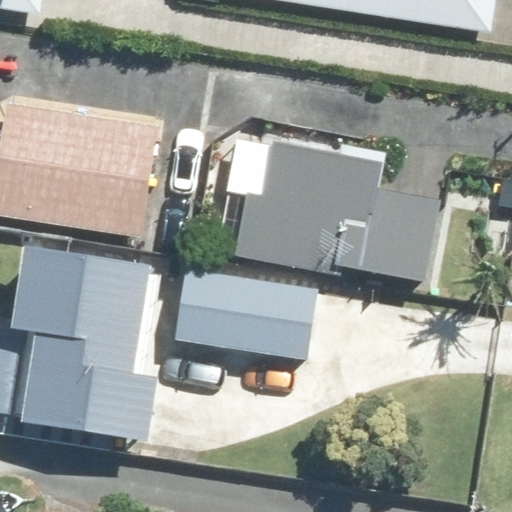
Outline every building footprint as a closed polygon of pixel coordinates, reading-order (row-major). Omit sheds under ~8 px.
[(0,0),(0,10),(47,15),(48,0),(0,0)] [(265,0),(489,35),(494,0),(265,0)] [(13,98),(0,184),(0,210),(147,231),(163,118),(13,98)] [(382,184),(387,154),(281,137),(273,190),(253,187),(244,254),(366,273),(369,263),(432,271),(443,194),(382,184)] [(155,248),(33,230),(25,286),(0,282),(0,426),(40,433),(43,411),(157,427),(166,363),(139,359),(155,248)]
